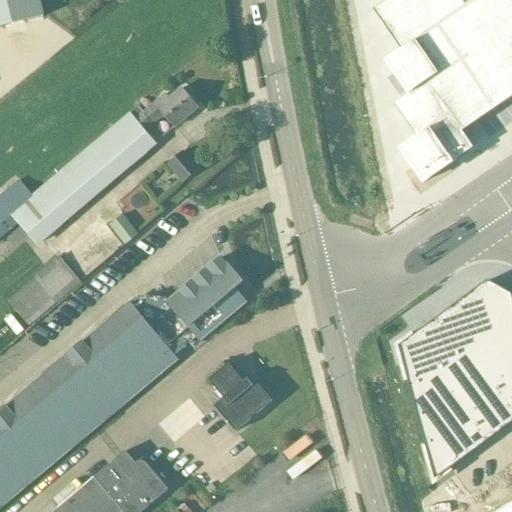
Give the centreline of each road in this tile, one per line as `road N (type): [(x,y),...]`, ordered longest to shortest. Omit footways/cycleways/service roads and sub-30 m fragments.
road 1 (tertiary): [(319,295),(262,0)]
road 2 (tertiary): [(375,511),(319,295)]
road 3 (unclassified): [(319,295),(389,291),(439,270),(511,220)]
road 4 (unclassified): [(491,183),(319,295)]
